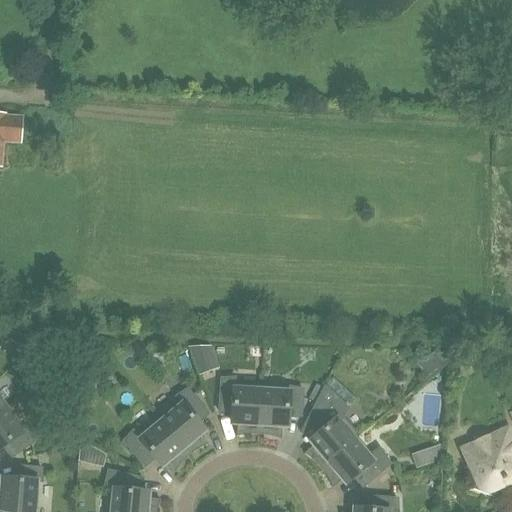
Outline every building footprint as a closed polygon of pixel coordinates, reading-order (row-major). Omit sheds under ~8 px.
[(0,167),(4,168),(5,143),(23,144),(25,118),(7,116),(8,115),(0,114),(0,167)] [(187,347),(199,377),(210,372),(204,358),(214,354),(211,346),(187,347)] [(409,355),(418,366),(425,359),(416,349),(409,355)] [(238,437),(248,436),(251,436),(255,436),(261,436),(264,386),(237,384),(236,379),(223,380),(221,413),(234,414),(234,425),(239,426),(238,437)] [(308,400),(315,403),(323,387),(316,384),(308,400)] [(265,386),(264,386),(261,436),(268,436),(271,437),(274,438),(283,440),(284,428),(289,429),(290,417),(303,418),(305,391),(292,388),(291,392),(265,391),(265,386)] [(180,401),(159,419),(191,457),(194,455),(200,451),(202,450),(210,445),(203,436),(207,432),(199,424),(210,415),(189,390),(178,398),(180,401)] [(0,417),(9,410),(0,397),(0,417)] [(306,455),(313,461),(316,463),(319,466),(323,470),(361,437),(343,417),(350,410),(340,401),(311,425),(320,436),(312,443),(315,447),(306,455)] [(25,432),(9,410),(0,417),(0,451),(6,447),(14,458),(36,442),(29,430),(25,432)] [(176,474),(182,466),(184,464),(187,461),(189,459),(191,457),(159,419),(138,436),(134,433),(125,442),(147,468),(157,459),(164,468),(168,465),(176,474)] [(511,439),(508,430),(464,450),(471,466),(473,465),(477,473),(475,474),(478,480),(474,491),(494,498),(498,487),(507,483),(505,480),(511,477),(511,480),(511,439)] [(361,438),(361,437),(323,470),(325,473),(327,475),(329,478),(330,481),(335,489),(344,481),(347,485),(356,478),(365,488),(392,465),(382,450),(371,457),(357,441),(361,438)] [(428,449),(433,463),(438,462),(440,445),(428,449)] [(0,484),(0,507),(1,507),(0,511),(2,511),(37,511),(40,483),(44,483),(43,469),(16,467),(15,481),(3,480),(3,485),(0,484)] [(158,511),(160,510),(163,501),(151,499),(151,493),(140,492),(141,479),(110,472),(106,489),(115,491),(112,511),(158,511)] [(397,511),(397,500),(368,497),(367,511),(355,510),(355,511),(397,511)]
